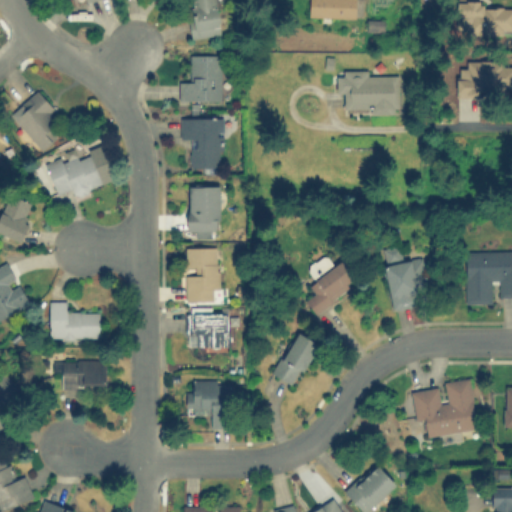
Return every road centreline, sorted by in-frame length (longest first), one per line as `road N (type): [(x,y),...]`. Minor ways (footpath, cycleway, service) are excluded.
road 1 (residential): [(15,0),(36,34),(104,81),(142,136),(142,511)]
road 2 (residential): [(146,462),(245,460),(305,445),(405,341),(511,341)]
